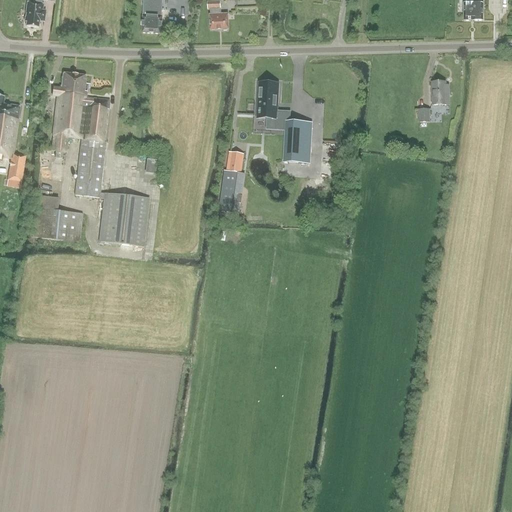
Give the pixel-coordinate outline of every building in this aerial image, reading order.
[(44,0),(53,1),(53,0),(33,0),(33,3),(27,2),(24,21),(26,21),(26,26),(38,28),(39,19),(44,19),(46,11),(43,10),(43,4),(41,4),(41,0),(44,0)] [(143,0),(142,33),(162,34),(162,17),(158,17),(158,10),(162,10),(162,4),(161,4),(161,0),(143,0)] [(464,6),(463,22),(483,22),(483,6),(483,0),(469,0),(469,5),(463,5),(463,6),(464,6)] [(227,30),(228,30),(228,15),(221,15),(221,1),(208,2),(208,10),(211,10),(211,16),(209,16),(210,31),(222,30),(223,31),(227,31),(227,30)] [(72,99),(74,75),(63,73),(61,89),(56,88),(55,97),(58,97),(72,99)] [(100,184),(105,142),(104,142),(109,101),(86,98),(87,92),(84,91),(85,76),(74,75),(72,99),(58,97),(51,151),(55,152),(55,158),(63,159),(63,153),(65,153),(67,138),(81,139),(75,196),(104,200),(99,242),(144,248),(150,199),(104,194),(105,184),(100,184)] [(432,107),(449,107),(448,88),(445,88),(445,84),(432,84),(432,107)] [(260,85),(258,119),(267,119),(275,119),(275,130),(286,130),(284,163),(308,164),(310,124),(287,123),(288,113),(276,112),(278,86),(260,85)] [(0,157),(11,159),(8,186),(21,187),(25,156),(13,155),(19,107),(3,105),(4,97),(0,96),(0,157)] [(419,124),(429,124),(429,111),(418,112),(419,124)] [(403,145),(402,153),(414,154),(415,146),(403,145)] [(235,214),(241,173),(241,174),(244,154),(231,153),(228,172),(224,171),(219,212),(235,214)] [(36,195),(31,238),(80,244),(83,214),(58,211),(59,198),(36,195)]
